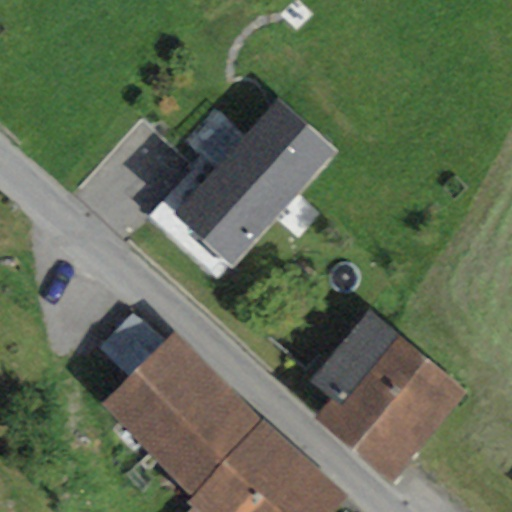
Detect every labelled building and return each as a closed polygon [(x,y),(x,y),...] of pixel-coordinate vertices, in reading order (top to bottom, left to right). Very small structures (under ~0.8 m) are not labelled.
[(214,165),(173,209),(231,263),(335,150),(277,96),(242,134),(214,165)] [(214,165),(242,134),(214,107),(185,138),(203,155),(214,165)] [(214,165),(203,155),(145,218),(155,228),(173,209),(214,165)] [(173,209),(155,228),(214,282),(231,263),(173,209)] [(467,391),(369,308),(309,379),(331,397),(315,415),(391,480),(467,391)] [(260,418),(173,330),(101,401),(191,495),(186,500),(199,511),(329,511),(346,494),(260,418)]
